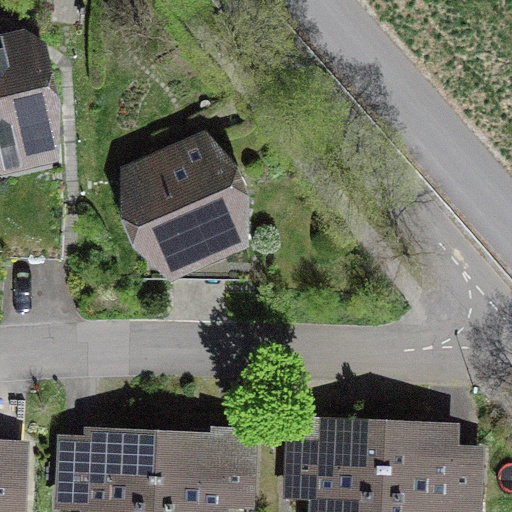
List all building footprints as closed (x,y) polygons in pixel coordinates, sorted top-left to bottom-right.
[(0,148),(46,138),(49,107),(36,52),(23,44),(0,49),(0,148)] [(244,184),(203,139),(163,156),(160,159),(158,161),(157,165),(157,168),(157,172),(158,174),(126,174),(126,221),(138,215),(152,249),(176,238),(181,249),(229,250),(230,190),(244,184)] [(64,203),(7,200),(4,258),(61,260),(64,203)] [(289,494),(319,495),(318,511),(382,511),(385,428),(323,426),(322,436),(291,435),(289,494)] [(448,430),(385,428),(382,511),(444,511),(445,510),(476,511),(478,452),(447,451),(448,430)] [(157,438),(153,511),(216,511),(217,500),(248,502),(251,437),(218,435),(218,441),(157,438)] [(94,443),(63,442),(61,501),(91,503),(90,511),(153,511),(157,438),(95,436),(94,443)] [(0,511),(19,511),(23,449),(0,448),(0,511)]
